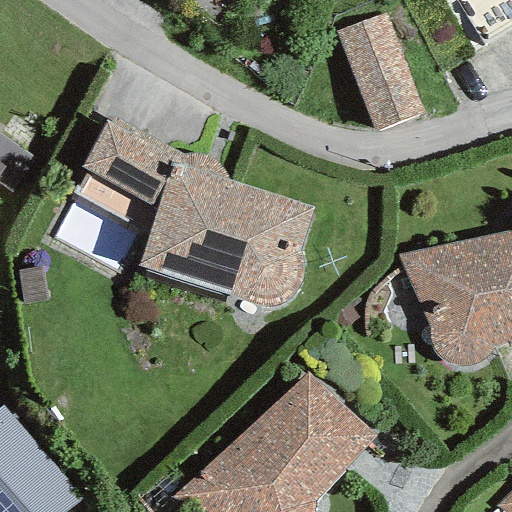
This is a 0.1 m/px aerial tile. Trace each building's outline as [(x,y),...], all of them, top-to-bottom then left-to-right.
[(384,15),(338,33),(377,132),(422,114),(384,15)] [(301,261),(296,253),(312,206),(172,159),(173,156),(105,119),(80,163),(155,205),(137,262),(241,295),(257,304),(275,304),(291,295),(301,279),(301,261)] [(511,228),(397,254),(428,324),(428,330),(428,338),(431,346),(436,353),(443,359),(451,362),(459,364),(468,363),(476,360),(483,355),(489,348),(491,343),(492,344),(507,339),(509,345),(511,344),(511,228)] [(313,511),(312,501),(375,433),(305,371),(170,496),(207,511),(313,511)] [(0,402),(0,511),(58,511),(80,493),(0,402)] [(511,511),(511,488),(496,505),(505,511),(511,511)]
